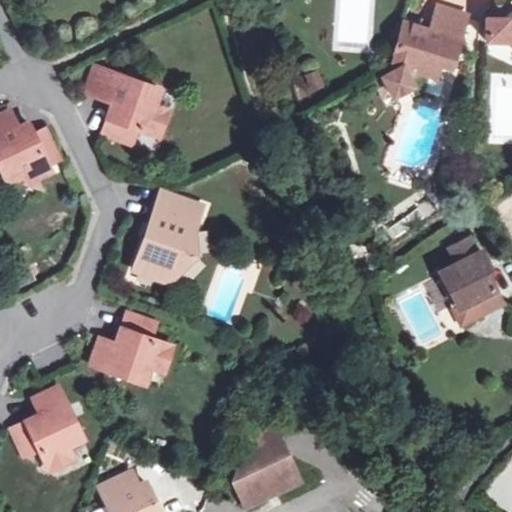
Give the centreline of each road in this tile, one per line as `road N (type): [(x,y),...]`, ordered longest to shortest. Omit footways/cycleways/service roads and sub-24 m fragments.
road 1 (residential): [(0,367),(89,285),(104,238),(92,181),(32,75)]
road 2 (track): [(32,75),(191,0)]
